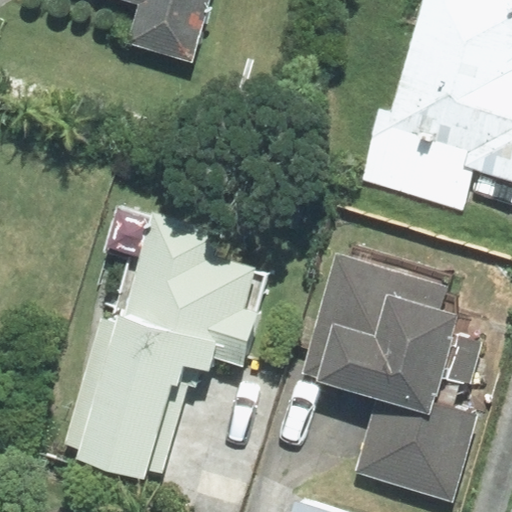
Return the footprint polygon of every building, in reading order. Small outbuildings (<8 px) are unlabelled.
[(199,62),(215,0),(122,0),(145,6),(134,44),(199,62)] [(511,0),(423,0),(394,110),(382,107),(361,186),(463,213),(474,170),(511,179),(511,0)] [(103,253),(118,257),(69,445),(87,449),(84,458),(164,478),(193,366),(214,371),(217,359),(245,366),(278,240),(118,198),(103,253)] [(457,275),(343,243),(307,369),(381,390),(359,471),(460,500),(485,412),(439,398),(465,308),(449,303),(457,275)] [(363,511),(298,494),(292,511),(363,511)]
